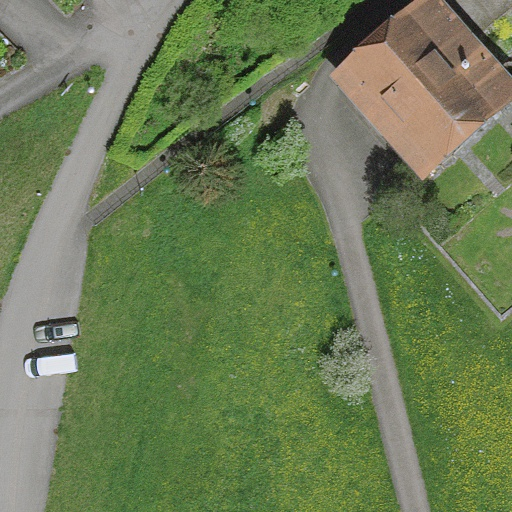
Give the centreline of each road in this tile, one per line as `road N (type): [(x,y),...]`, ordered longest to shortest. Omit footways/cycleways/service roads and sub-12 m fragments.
road 1 (residential): [(395,0),(326,65),(319,108),(414,511)]
road 2 (residential): [(10,511),(21,393),(57,243),(92,136),(141,31)]
road 3 (residential): [(141,31),(96,46),(0,102)]
